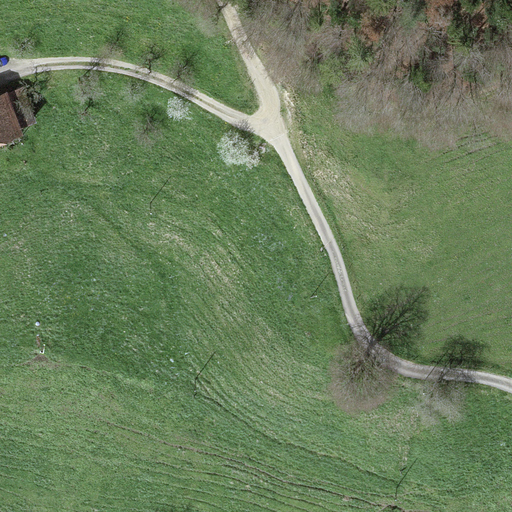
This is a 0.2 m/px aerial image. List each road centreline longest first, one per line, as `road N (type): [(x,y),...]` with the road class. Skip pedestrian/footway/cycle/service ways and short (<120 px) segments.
road 1 (track): [(0,72),(102,65),(258,122),(268,115),(268,95),(223,0)]
road 2 (track): [(511,385),(403,367),(366,342),(329,240),(265,119)]
road 3 (track): [(225,0),(312,80),(375,115),(442,112),(511,87)]
